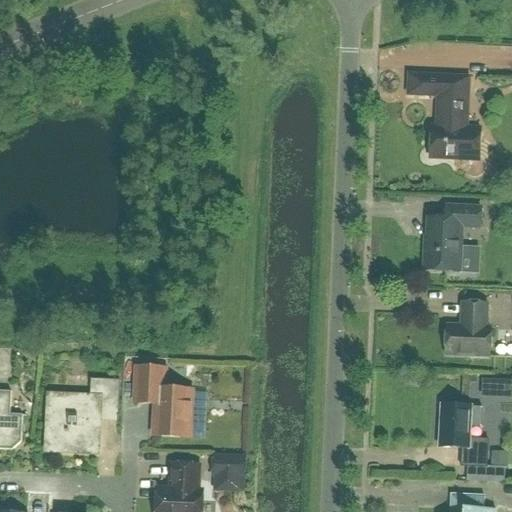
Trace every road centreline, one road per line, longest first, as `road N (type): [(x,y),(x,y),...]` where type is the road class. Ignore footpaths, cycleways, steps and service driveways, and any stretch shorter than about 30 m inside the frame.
road 1 (residential): [(329,511),(350,0)]
road 2 (unclassified): [(121,0),(0,47)]
road 3 (residential): [(0,483),(126,490)]
